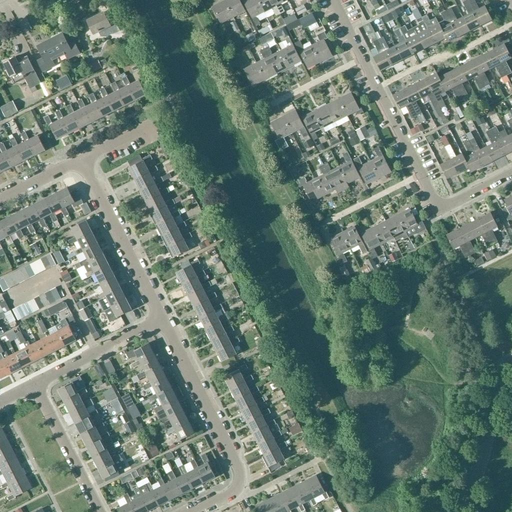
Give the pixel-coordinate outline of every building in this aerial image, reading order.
[(225,0),(223,1),(232,17),(244,11),(238,0),(225,0)] [(263,12),(257,0),(246,0),(243,2),(251,18),(255,27),(260,24),(257,18),(256,19),(255,16),(263,12)] [(272,0),(257,0),(263,12),(272,8),(273,10),(272,10),(275,16),(280,14),(272,0)] [(272,0),(280,14),(284,12),(281,6),(280,6),(279,4),(286,0),(272,0)] [(480,26),(466,0),(462,3),(468,14),(462,17),(469,31),(480,26)] [(466,0),(480,26),(491,20),(484,6),(478,9),(473,0),(466,0)] [(232,17),(223,1),(211,7),(219,24),(232,17)] [(405,2),(399,5),(402,12),(409,9),(405,2)] [(304,5),(295,9),(297,15),(306,11),(304,5)] [(388,10),(386,6),(385,5),(375,10),(377,16),(388,10)] [(401,14),(398,8),(391,12),(394,18),(401,14)] [(445,11),(458,37),(469,31),(462,17),(456,20),(450,8),(445,11)] [(103,14),(87,22),(93,34),(99,32),(101,36),(107,36),(120,30),(110,11),(104,14),(103,14)] [(458,37),(445,11),(440,14),(443,20),(438,23),(438,24),(440,28),(445,38),(447,43),(458,37)] [(391,12),(383,16),(386,23),(394,19),(394,18),(391,12)] [(312,13),(299,19),(304,28),(308,26),(307,24),(315,20),(312,13)] [(421,18),(434,44),(445,38),(440,28),(438,24),(438,23),(435,18),(429,21),(426,15),(421,18)] [(434,44),(421,18),(416,20),(419,26),(413,29),(423,49),(434,44)] [(286,25),(288,31),(301,25),(298,19),(286,25)] [(258,31),(260,36),(270,31),(267,26),(258,31)] [(412,55),(423,49),(413,29),(407,32),(404,26),(400,29),(399,29),(412,55)] [(284,27),(273,32),(276,38),(283,35),(284,38),(288,36),(284,27)] [(401,60),(412,55),(399,29),(394,31),(400,43),(394,46),(401,60)] [(117,41),(122,39),(119,32),(113,34),(117,41)] [(311,46),(319,63),(331,56),(323,40),(326,39),(323,32),(317,35),(317,37),(319,42),(311,46)] [(254,39),(252,33),(245,36),(246,37),(243,38),(245,43),(248,42),(254,39)] [(273,38),(270,33),(259,39),(261,43),(273,38)] [(49,40),(58,58),(65,55),(67,59),(79,53),(74,43),(68,46),(62,34),(49,40)] [(377,40),(390,66),(401,60),(394,46),(388,49),(382,37),(378,40),(377,40)] [(280,51),(288,68),(300,61),(292,45),(293,45),(289,38),(285,40),(289,47),(280,51)] [(58,58),(49,40),(37,47),(43,59),(37,62),(42,72),(55,65),(53,60),(58,58)] [(372,57),(380,72),(390,66),(377,40),(372,42),(378,54),(372,57)] [(319,63),(311,46),(303,50),(303,48),(299,41),(294,43),(298,52),(307,69),(319,63)] [(253,42),(246,46),(248,50),(255,46),(253,42)] [(493,50),(506,76),(511,73),(505,61),(511,58),(503,44),(493,50)] [(288,68),(280,51),(272,55),(271,53),(272,53),(268,46),(263,49),(276,74),(288,68)] [(264,59),(255,64),(263,80),(276,74),(263,49),(259,51),(263,58),(264,58),(264,59)] [(482,55),(489,70),(494,67),(501,78),(506,76),(493,50),(482,55)] [(482,55),(471,61),(484,87),(489,85),(483,73),(489,70),(482,55)] [(14,58),(3,63),(7,70),(5,70),(9,78),(10,77),(13,84),(19,81),(25,79),(32,93),(37,90),(35,87),(40,84),(26,57),(18,62),(16,62),(14,58)] [(102,68),(98,60),(88,64),(92,73),(102,68)] [(460,66),(467,81),(473,78),(479,90),(480,89),(484,87),(471,61),(460,66)] [(263,80),(255,64),(243,70),(251,86),(263,80)] [(467,81),(460,66),(449,72),(462,98),(467,96),(461,84),(467,81)] [(458,101),(462,98),(449,72),(438,77),(437,78),(445,92),(451,88),(458,101)] [(425,79),(438,105),(438,104),(440,109),(445,106),(443,102),(439,95),(445,92),(437,78),(438,77),(436,73),(425,79)] [(67,76),(55,82),(59,91),(71,85),(67,76)] [(123,81),(133,101),(146,95),(138,80),(130,84),(126,77),(122,79),(123,81)] [(414,84),(421,98),(427,95),(433,107),(438,105),(425,79),(414,84)] [(115,82),(111,85),(115,92),(122,107),(133,101),(123,81),(116,84),(115,82)] [(416,116),(417,115),(420,122),(425,120),(416,101),(421,98),(414,84),(403,90),(416,116)] [(100,90),(104,98),(111,112),(122,107),(115,92),(108,96),(104,88),(100,90)] [(416,116),(403,90),(392,95),(399,110),(405,107),(411,118),(412,118),(416,116)] [(338,99),(346,116),(354,112),(356,115),(362,112),(360,108),(358,109),(350,93),(338,99)] [(89,96),(93,104),(100,118),(111,112),(104,98),(97,101),(93,94),(89,96)] [(63,97),(58,99),(62,107),(67,105),(63,97)] [(81,109),(88,124),(100,118),(93,104),(86,107),(82,99),(77,101),(81,109)] [(338,99),(326,105),(334,122),(336,126),(336,127),(349,120),(346,116),(338,99)] [(0,107),(3,113),(5,118),(18,112),(13,101),(0,107)] [(454,107),(457,115),(459,118),(466,115),(461,103),(454,107)] [(66,107),(70,115),(77,129),(88,124),(81,109),(74,113),(70,105),(66,107)] [(326,105),(313,111),(322,128),(328,125),(330,130),(336,127),(336,126),(334,122),(326,105)] [(495,113),(492,106),(484,110),(487,117),(495,113)] [(59,121),(66,135),(77,129),(70,115),(63,118),(59,110),(55,113),(59,121)] [(282,117),(290,134),(299,129),(300,131),(299,131),(303,138),(308,135),(303,127),(294,111),(282,117)] [(322,128),(313,111),(301,118),(310,134),(313,141),(318,138),(314,132),(322,128)] [(474,115),(479,125),(486,122),(481,112),(474,115)] [(66,135),(59,121),(52,124),(48,116),(44,118),(48,126),(50,126),(57,140),(66,135)] [(290,134),(282,117),(270,123),(278,139),(275,141),(280,151),(288,147),(283,137),(290,134)] [(413,127),(416,133),(424,129),(421,123),(413,127)] [(357,135),(367,130),(365,126),(355,131),(357,135)] [(447,126),(439,129),(442,134),(449,130),(447,126)] [(373,127),(367,130),(357,135),(360,141),(370,136),(369,134),(375,130),(373,127)] [(490,130),(503,156),(511,151),(511,146),(507,136),(504,130),(498,133),(495,127),(490,129),(490,130)] [(351,139),(356,136),(353,130),(348,133),(351,139)] [(492,162),(503,156),(490,130),(485,132),(491,144),(485,147),(492,162)] [(21,134),(24,142),(32,157),(45,150),(37,135),(29,140),(25,132),(21,134)] [(469,141),(468,141),(481,167),(492,162),(485,147),(480,150),(470,132),(466,135),(469,141)] [(431,134),(426,137),(429,143),(434,140),(432,135),(431,134)] [(331,139),(333,145),(340,142),(337,136),(331,139)] [(360,143),(356,136),(351,139),(349,139),(353,146),(360,143)] [(445,136),(440,138),(444,147),(449,145),(445,136)] [(9,140),(13,147),(21,162),(32,157),(24,142),(18,145),(14,138),(9,140)] [(469,168),(468,168),(470,173),(481,167),(468,141),(463,143),(469,155),(464,158),(469,168)] [(0,144),(0,148),(2,153),(10,168),(21,162),(13,147),(6,151),(3,143),(0,144)] [(160,146),(163,151),(169,148),(166,143),(160,146)] [(444,147),(457,174),(468,168),(469,168),(464,158),(461,154),(455,157),(449,145),(444,147)] [(369,161),(378,178),(390,172),(378,147),(373,149),(377,156),(378,157),(369,161)] [(457,174),(444,147),(439,150),(445,162),(439,165),(446,179),(457,174)] [(305,160),(311,157),(308,152),(302,155),(305,160)] [(338,167),(347,183),(359,177),(351,161),(347,152),(342,155),(345,162),(346,161),(347,163),(338,167)] [(0,172),(10,168),(2,153),(0,154),(0,172)] [(128,168),(133,178),(147,170),(144,163),(152,159),(150,155),(142,159),(142,161),(128,168)] [(378,178),(369,161),(362,165),(358,157),(353,160),(357,168),(366,184),(378,178)] [(165,164),(169,173),(179,168),(174,159),(165,164)] [(347,183),(338,167),(331,171),(327,163),(323,165),(322,165),(334,190),(336,193),(343,189),(342,186),(347,183)] [(314,180),(322,196),(334,190),(322,165),(318,167),(321,174),(322,174),(323,175),(314,180)] [(133,178),(139,189),(153,181),(150,175),(158,170),(156,166),(147,170),(133,178)] [(139,189),(144,200),(159,193),(155,186),(164,182),(163,181),(171,177),(169,173),(153,181),(139,189)] [(322,196),(314,180),(306,183),(306,182),(306,181),(304,177),(296,182),(299,187),(301,186),(310,202),(322,196)] [(144,200),(150,211),(164,204),(161,197),(169,193),(169,192),(174,189),(172,185),(159,193),(144,200)] [(67,188),(56,193),(63,208),(64,208),(71,204),(73,208),(82,203),(76,190),(69,193),(67,188)] [(63,208),(56,193),(44,199),(51,214),(53,213),(60,210),(64,217),(68,215),(64,208),(63,208)] [(164,204),(150,211),(154,218),(152,219),(155,225),(157,224),(156,222),(170,215),(167,209),(175,204),(182,200),(180,196),(173,200),(164,204)] [(511,196),(503,201),(507,208),(510,214),(511,213),(511,196)] [(40,220),(42,219),(49,215),(53,223),(57,221),(53,213),(51,214),(44,199),(42,201),(33,205),(40,220)] [(46,226),(42,219),(40,220),(33,205),(22,210),(30,225),(38,221),(42,229),(46,226)] [(170,215),(156,222),(157,224),(159,229),(157,229),(160,236),(162,235),(161,233),(176,226),(172,219),(181,215),(180,215),(187,211),(185,208),(178,211),(170,215)] [(511,218),(511,217),(510,214),(507,208),(502,210),(507,221),(511,218)] [(397,215),(405,232),(414,228),(416,233),(425,228),(417,214),(413,217),(409,209),(397,215)] [(30,225),(22,210),(11,216),(18,231),(20,230),(26,227),(30,234),(34,232),(30,225)] [(201,227),(207,224),(201,213),(196,216),(201,227)] [(478,218),(491,245),(496,242),(490,230),(497,227),(489,213),(478,218)] [(408,237),(405,232),(397,215),(384,221),(393,238),(401,234),(403,239),(408,237)] [(18,231),(11,216),(0,221),(7,236),(9,236),(16,232),(20,240),(24,238),(20,230),(18,231)] [(468,224),(474,238),(480,235),(486,247),(491,245),(478,218),(468,224)] [(0,240),(5,238),(9,245),(13,243),(9,236),(7,236),(0,221),(0,240)] [(77,241),(92,234),(85,221),(70,228),(75,237),(68,241),(70,245),(77,241)] [(372,228),(381,244),(393,238),(384,221),(372,228)] [(176,226),(161,233),(162,235),(165,240),(163,241),(166,247),(168,246),(167,244),(181,237),(178,230),(186,226),(184,222),(176,226)] [(457,230),(470,256),(475,253),(469,241),(474,238),(468,224),(457,230)] [(341,233),(349,250),(358,245),(359,247),(362,253),(366,251),(362,243),(354,227),(341,233)] [(381,244),(372,228),(360,234),(369,250),(373,259),(378,257),(373,248),(381,244)] [(470,256),(457,230),(446,235),(453,249),(459,246),(465,258),(470,256)] [(181,237),(167,244),(168,246),(171,251),(169,252),(172,258),(174,257),(188,250),(184,242),(192,237),(190,233),(181,237)] [(349,250),(341,233),(329,239),(337,256),(338,255),(342,264),(347,262),(342,253),(349,250)] [(92,234),(77,241),(81,248),(73,252),(74,253),(75,256),(83,252),(98,245),(92,234)] [(103,256),(98,245),(83,252),(86,259),(79,263),(81,267),(83,266),(103,256)] [(38,248),(33,250),(36,257),(41,254),(38,248)] [(493,251),(484,256),(487,261),(496,257),(493,251)] [(45,257),(51,267),(56,265),(50,254),(45,257)] [(87,278),(94,274),(109,267),(103,256),(83,266),(81,267),(78,269),(76,270),(82,281),(87,278)] [(40,259),(46,270),(51,267),(45,257),(40,259)] [(484,262),(481,257),(473,261),(476,267),(484,262)] [(375,265),(371,258),(365,261),(367,265),(371,272),(371,273),(377,269),(375,265)] [(35,262),(40,273),(46,270),(40,259),(35,262)] [(176,272),(181,282),(195,275),(191,268),(200,264),(198,260),(189,264),(190,265),(176,272)] [(35,262),(30,265),(35,276),(40,273),(35,262)] [(24,267),(30,278),(35,276),(30,265),(24,267)] [(371,272),(367,265),(360,268),(364,275),(371,272)] [(19,270),(25,281),(30,278),(24,267),(19,270)] [(115,278),(109,267),(94,274),(98,281),(91,285),(93,290),(100,286),(115,278)] [(14,273),(19,284),(25,281),(19,270),(14,273)] [(347,270),(341,273),(346,284),(347,285),(353,282),(353,281),(347,270)] [(181,282),(187,293),(200,286),(197,279),(206,275),(203,271),(195,275),(181,282)] [(14,273),(8,276),(14,286),(19,284),(14,273)] [(62,277),(65,283),(71,279),(68,274),(62,277)] [(14,286),(8,276),(3,278),(9,289),(14,286)] [(9,289),(3,278),(0,279),(0,284),(4,292),(9,289)] [(115,278),(100,286),(104,293),(96,296),(98,301),(106,297),(121,289),(115,278)] [(200,286),(187,293),(192,304),(206,297),(202,290),(211,285),(209,281),(200,286)] [(50,290),(56,301),(61,298),(55,287),(50,290)] [(101,307),(104,311),(111,307),(126,300),(121,289),(106,297),(98,301),(101,307)] [(45,293),(50,304),(56,301),(50,290),(45,293)] [(192,304),(198,316),(212,309),(208,301),(217,297),(215,292),(206,297),(192,304)] [(45,293),(39,296),(45,306),(50,304),(45,293)] [(34,298),(40,309),(45,306),(39,296),(34,298)] [(29,301),(34,312),(40,309),(34,298),(29,301)] [(111,307),(104,311),(110,323),(118,319),(117,317),(131,310),(126,300),(111,307)] [(23,304),(29,315),(34,312),(29,301),(23,304)] [(75,304),(79,311),(84,308),(81,301),(75,304)] [(18,307),(23,317),(29,315),(23,304),(18,307)] [(212,309),(198,316),(204,326),(218,319),(214,313),(223,308),(221,304),(212,309)] [(55,305),(47,309),(51,316),(59,312),(55,305)] [(23,317),(18,307),(12,309),(18,320),(23,317)] [(79,311),(84,321),(92,318),(86,307),(84,308),(79,311)] [(49,315),(46,309),(41,312),(44,318),(49,315)] [(10,311),(5,313),(7,316),(5,317),(9,324),(15,321),(10,311)] [(226,315),(218,319),(204,326),(209,337),(223,330),(220,324),(228,319),(226,315)] [(61,324),(55,327),(57,332),(64,346),(75,340),(68,326),(65,319),(60,322),(61,324)] [(209,337),(215,349),(229,341),(225,335),(234,330),(232,326),(223,330),(209,337)] [(57,332),(47,337),(54,351),(64,346),(57,332)] [(97,332),(91,335),(94,341),(100,337),(97,332)] [(21,351),(15,354),(22,367),(33,362),(26,348),(24,344),(26,343),(23,337),(18,339),(21,345),(19,346),(21,351)] [(36,343),(43,357),(54,351),(47,337),(36,343)] [(229,341),(215,349),(222,362),(236,354),(231,346),(239,341),(237,337),(229,341)] [(28,341),(26,343),(24,344),(26,348),(33,362),(43,357),(36,343),(30,346),(28,341)] [(136,356),(139,361),(153,354),(148,343),(134,350),(133,349),(125,353),(129,359),(136,356)] [(22,367),(15,354),(8,357),(6,352),(5,353),(2,355),(11,373),(22,367)] [(141,365),(145,372),(159,364),(153,354),(139,361),(131,365),(133,369),(141,365)] [(0,355),(0,378),(11,373),(2,355),(0,355)] [(104,364),(109,374),(115,371),(110,361),(104,364)] [(100,364),(94,367),(96,372),(102,369),(100,364)] [(159,364),(145,372),(137,376),(139,379),(147,376),(150,383),(164,375),(159,364)] [(224,377),(229,386),(244,378),(240,372),(248,368),(246,364),(238,368),(238,370),(224,377)] [(113,381),(118,378),(115,373),(110,376),(113,381)] [(152,387),(156,394),(170,386),(164,375),(150,383),(142,387),(144,391),(152,387)] [(251,375),(244,378),(229,386),(234,397),(249,390),(246,383),(253,379),(251,375)] [(72,383),(58,390),(63,400),(86,388),(80,377),(71,382),(72,383)] [(158,398),(161,405),(176,398),(170,386),(156,394),(148,398),(150,402),(158,398)] [(257,386),(249,390),(234,397),(240,408),(255,401),(252,394),(259,390),(257,386)] [(63,400),(69,411),(83,403),(80,396),(88,392),(86,388),(63,400)] [(113,388),(108,391),(112,399),(118,397),(113,388)] [(127,409),(134,405),(128,394),(121,398),(127,409)] [(255,401),(240,408),(246,420),(261,412),(257,405),(264,401),(262,397),(255,401)] [(182,409),(176,398),(161,405),(154,409),(156,413),(164,410),(167,416),(182,409)] [(83,403),(69,411),(75,422),(90,414),(87,408),(94,405),(91,399),(83,403)] [(111,403),(113,407),(121,403),(119,399),(111,403)] [(169,421),(173,427),(187,420),(182,409),(167,416),(160,420),(162,425),(169,421)] [(268,409),(261,412),(246,420),(251,431),(266,423),(263,417),(270,413),(268,409)] [(75,422),(80,433),(95,426),(91,418),(99,414),(97,411),(90,414),(75,422)] [(187,420),(173,427),(165,431),(167,436),(175,432),(180,440),(194,433),(187,420)] [(266,423),(251,431),(257,442),(278,431),(275,425),(276,424),(274,420),(266,423)] [(124,424),(129,434),(135,431),(130,421),(124,424)] [(102,422),(95,426),(80,433),(86,444),(100,437),(97,429),(104,425),(102,422)] [(290,430),(294,437),(302,433),(298,426),(290,430)] [(274,439),(281,435),(280,431),(279,431),(278,431),(257,442),(263,453),(278,445),(274,439)] [(108,433),(100,437),(86,444),(92,455),(106,448),(102,440),(110,437),(108,433)] [(0,459),(14,453),(7,441),(0,445),(0,459)] [(278,445),(263,453),(267,461),(264,462),(267,467),(284,458),(280,450),(287,446),(285,442),(278,445)] [(92,455),(97,466),(112,459),(108,452),(116,448),(114,444),(106,448),(92,455)] [(153,458),(160,454),(156,446),(149,450),(153,458)] [(169,453),(164,456),(167,460),(174,457),(171,452),(169,453)] [(0,475),(3,473),(20,465),(14,453),(0,459),(0,467),(1,470),(0,470),(0,475)] [(205,454),(201,456),(205,464),(198,468),(205,482),(215,478),(208,463),(209,463),(205,454)] [(112,459),(97,466),(104,479),(118,472),(126,468),(122,459),(120,455),(112,459)] [(194,470),(187,473),(194,488),(205,482),(198,468),(194,460),(190,462),(194,470)] [(168,473),(172,471),(168,464),(163,466),(167,474),(168,473)] [(20,465),(3,473),(7,482),(1,485),(3,489),(9,485),(26,477),(20,465)] [(183,475),(176,479),(183,494),(194,488),(187,473),(183,465),(179,467),(183,475)] [(136,470),(140,477),(145,474),(142,468),(136,470)] [(165,484),(172,499),(183,494),(176,479),(172,471),(168,473),(172,481),(165,484)] [(131,473),(120,478),(123,483),(134,478),(131,473)] [(315,476),(304,482),(313,499),(316,504),(324,500),(328,498),(325,492),(323,493),(315,476)] [(26,477),(9,485),(13,494),(7,497),(9,500),(15,497),(15,496),(31,488),(26,477)] [(161,487),(153,490),(161,505),(172,499),(165,484),(161,477),(157,479),(161,487)] [(149,482),(139,488),(150,510),(161,505),(153,490),(149,482)] [(292,488),(301,505),(309,500),(312,507),(316,505),(313,499),(304,482),(292,488)] [(131,501),(136,511),(146,511),(150,510),(139,488),(135,490),(139,498),(131,501)] [(280,494),(289,511),(297,507),(299,511),(301,511),(304,510),(301,505),(292,488),(280,494)] [(136,511),(131,501),(128,493),(123,495),(127,503),(119,508),(120,511),(136,511)] [(269,500),(274,511),(289,511),(280,494),(269,500)] [(274,511),(269,500),(255,507),(257,511),(274,511)]
